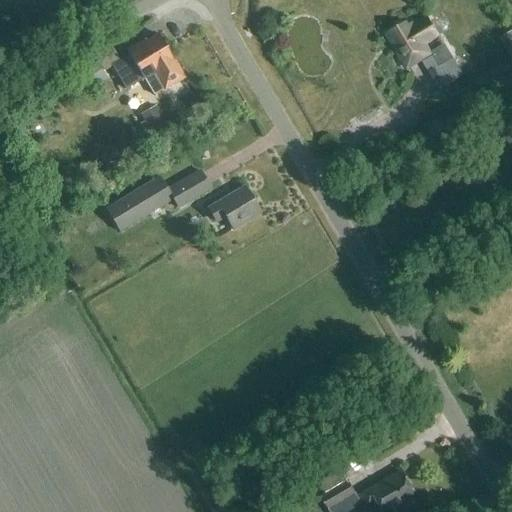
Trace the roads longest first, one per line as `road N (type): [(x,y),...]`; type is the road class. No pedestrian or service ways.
road 1 (unclassified): [(509,511),(209,0)]
road 2 (unclassified): [(0,87),(157,0)]
